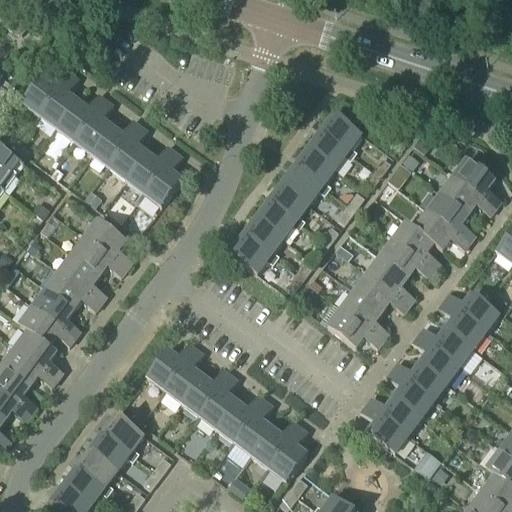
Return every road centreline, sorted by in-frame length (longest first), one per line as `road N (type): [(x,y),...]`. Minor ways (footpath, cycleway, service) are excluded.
road 1 (residential): [(14,511),(34,457),(170,274)]
road 2 (residential): [(170,274),(225,188),(279,20)]
road 3 (tertiary): [(511,98),(279,20)]
road 4 (residential): [(351,394),(280,343),(251,336),(170,274)]
